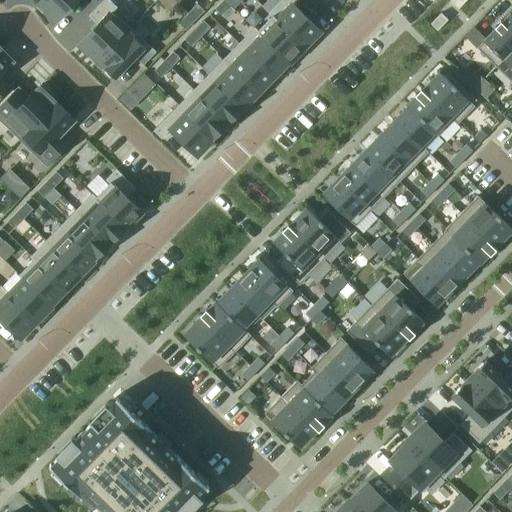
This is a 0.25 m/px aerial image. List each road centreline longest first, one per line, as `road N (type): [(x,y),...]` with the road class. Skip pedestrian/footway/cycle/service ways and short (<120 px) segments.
road 1 (residential): [(511,274),(293,500)]
road 2 (residential): [(91,305),(293,500)]
road 3 (residential): [(375,12),(196,198)]
road 4 (residential): [(23,24),(196,198)]
road 5 (residential): [(196,198),(91,305)]
